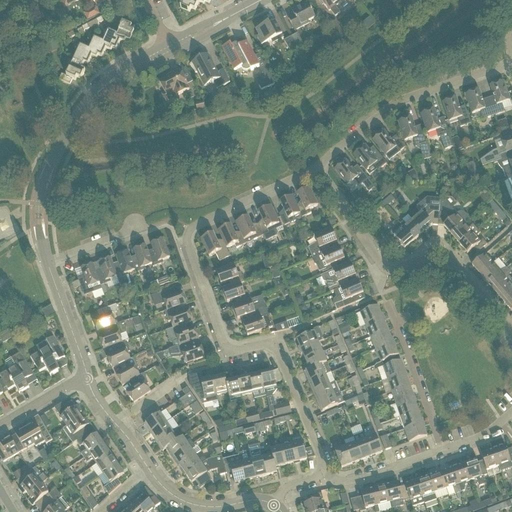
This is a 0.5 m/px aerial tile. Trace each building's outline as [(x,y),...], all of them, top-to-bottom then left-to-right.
[(59,0),(64,9),(81,0),(83,0),(85,2),(89,0),(93,0),(98,7),(111,0),(59,0)] [(194,0),(183,0),(180,8),(190,12),(191,9),(195,11),(199,3),(199,2),(195,0),(194,0)] [(319,0),(329,12),(330,11),(335,17),(340,13),(335,7),(343,0),(319,0)] [(315,18),(312,12),(307,3),(299,7),(300,10),(293,13),(294,15),(288,18),(295,32),(310,24),(308,22),(315,18)] [(87,21),(99,15),(95,8),(83,13),(87,21)] [(112,19),(123,13),(120,8),(109,13),(112,19)] [(89,29),(103,21),(101,18),(87,25),(89,29)] [(284,38),(280,31),(275,22),(269,25),(268,23),(256,30),(259,36),(257,37),(262,46),(271,41),(273,44),(284,38)] [(345,50),(351,46),(335,22),(329,26),(345,50)] [(130,32),(132,28),(122,24),(117,35),(118,35),(120,41),(125,43),(126,41),(130,43),(134,33),(130,32)] [(117,35),(108,31),(103,42),(103,43),(106,48),(106,49),(111,51),(112,48),(116,50),(120,41),(118,35),(117,35)] [(72,42),(77,40),(73,32),(68,35),(72,42)] [(299,53),(306,50),(297,34),(291,37),(298,50),(299,53)] [(291,53),(298,50),(291,37),(284,41),(291,53)] [(103,42),(103,43),(94,39),(89,50),(92,56),(97,58),(98,56),(102,58),(106,49),(106,48),(103,43),(103,42)] [(259,67),(251,52),(247,43),(240,46),(239,44),(238,43),(237,43),(236,43),(234,43),(231,45),(230,43),(222,48),(234,70),(240,67),(241,67),(242,68),(243,69),(244,70),(246,70),(248,70),(250,69),(251,71),(259,67)] [(89,50),(80,46),(75,58),(73,61),(83,66),(84,63),(88,65),(92,56),(89,50)] [(195,73),(196,72),(204,87),(218,79),(222,86),(230,82),(223,70),(217,73),(208,55),(190,64),(195,73)] [(73,61),(75,58),(66,77),(62,74),(59,80),(70,85),(72,79),(76,81),(77,78),(81,80),(85,71),(81,69),(83,66),(73,61)] [(190,89),(180,71),(180,70),(171,74),(171,75),(159,82),(165,94),(162,95),(167,105),(180,99),(178,95),(190,89)] [(274,84),(275,84),(267,70),(262,73),(263,75),(260,76),(264,84),(259,86),(261,91),(261,90),(263,93),(275,87),(274,84)] [(502,104),(510,101),(503,82),(490,86),(494,99),(489,101),(493,115),(504,112),(502,104)] [(229,90),(234,99),(239,96),(234,87),(229,90)] [(489,101),(483,103),(478,90),(465,95),(472,114),(476,113),(476,114),(481,112),(483,119),(493,115),(489,101)] [(466,109),(460,111),(456,98),(442,103),(449,122),(453,121),(453,122),(458,120),(460,127),(471,124),(466,109)] [(204,109),(204,108),(203,101),(195,103),(196,111),(204,109)] [(444,121),(438,123),(434,110),(421,114),(427,134),(431,133),(436,132),(438,138),(440,138),(444,150),(453,147),(444,121)] [(421,128),(415,130),(411,118),(398,122),(404,141),(413,139),(416,147),(419,146),(421,150),(420,150),(424,161),(432,158),(421,128)] [(508,125),(500,128),(502,134),(510,131),(508,125)] [(384,131),(373,140),(379,148),(385,156),(388,160),(395,154),(404,147),(403,146),(397,138),(392,142),(391,140),(384,131)] [(494,151),(481,161),(483,167),(494,163),(494,164),(511,157),(511,135),(511,136),(501,140),(502,143),(501,144),(503,148),(494,151)] [(461,142),(454,145),(456,151),(463,148),(461,142)] [(365,146),(354,155),(360,163),(366,171),(373,165),(377,170),(377,171),(386,164),(384,161),(378,153),(373,157),(368,151),(365,146)] [(511,157),(494,164),(497,163),(498,164),(499,167),(500,169),(502,170),(506,181),(511,178),(511,157)] [(346,161),(334,170),(347,186),(354,180),(359,187),(362,184),(369,192),(374,188),(365,176),(359,168),(354,172),(352,170),(346,161)] [(472,179),(479,176),(473,161),(466,164),(472,179)] [(318,206),(315,201),(309,189),(297,194),(302,204),(296,206),(292,197),(302,217),(310,214),(309,210),(318,206)] [(385,208),(395,200),(391,196),(382,203),(385,208)] [(301,217),(302,217),(292,197),(280,202),(284,212),(279,215),(284,226),(293,222),(292,218),(300,215),(301,217)] [(439,213),(438,226),(443,226),(451,235),(465,224),(464,224),(470,219),(469,219),(469,218),(468,216),(467,215),(465,214),(463,213),(461,213),(459,213),(457,214),(453,210),(452,210),(452,209),(445,202),(445,201),(440,201),(439,206),(439,213)] [(495,214),(500,210),(492,201),(487,205),(495,214)] [(365,212),(371,208),(367,203),(362,206),(365,212)] [(421,212),(412,220),(423,233),(432,225),(438,226),(439,213),(439,206),(426,205),(426,208),(421,212)] [(279,224),(275,216),(271,207),(259,212),(263,222),(258,224),(263,236),(266,241),(276,237),(277,233),(276,230),(282,227),(281,223),(279,224)] [(504,221),(507,218),(500,210),(495,214),(502,222),(504,221)] [(258,224),(252,227),(248,218),(236,223),(240,233),(246,244),(249,244),(250,243),(252,243),(253,241),(254,240),(263,236),(258,224)] [(329,228),(336,225),(333,218),(326,221),(329,228)] [(414,241),(423,233),(412,220),(406,226),(403,222),(400,225),(414,241)] [(414,241),(400,225),(396,221),(392,224),(396,228),(391,232),(391,233),(386,237),(397,249),(401,246),(404,249),(414,241)] [(473,225),(468,229),(465,224),(451,235),(459,245),(477,230),(473,225)] [(240,233),(235,235),(230,226),(218,231),(223,241),(227,251),(227,249),(235,245),(236,248),(246,244),(240,233)] [(316,243),(308,248),(312,259),(318,256),(329,251),(326,246),(329,245),(331,244),(337,242),(332,229),(322,233),(314,237),(316,243)] [(475,237),(480,233),(477,230),(459,245),(467,254),(473,249),(477,253),(487,245),(483,240),(480,242),(475,237)] [(227,251),(223,241),(218,231),(223,241),(217,243),(213,234),(201,240),(209,257),(215,254),(219,262),(230,257),(227,251)] [(162,261),(170,258),(163,239),(151,243),(155,253),(149,255),(145,245),(145,246),(153,267),(163,264),(162,261)] [(153,267),(145,246),(134,250),(137,260),(131,262),(128,252),(135,274),(146,270),(145,267),(152,265),(153,268),(153,267)] [(312,259),(314,265),(316,266),(321,276),(326,274),(336,269),(334,264),(337,262),(338,262),(344,259),(339,247),(330,251),(329,251),(318,256),(312,259)] [(135,274),(128,252),(116,256),(120,266),(114,268),(110,258),(121,290),(129,287),(131,284),(128,276),(127,274),(134,271),(135,274)] [(493,264),(485,255),(472,266),(480,275),(493,264)] [(96,274),(93,264),(102,290),(101,286),(111,283),(110,280),(117,277),(121,290),(110,258),(106,260),(105,257),(97,260),(102,272),(96,274)] [(493,264),(480,275),(488,284),(506,268),(498,260),(493,264)] [(93,264),(92,265),(91,262),(84,265),(85,267),(81,269),(85,278),(78,281),(83,294),(86,296),(102,290),(93,264)] [(326,274),(321,276),(323,282),(326,283),(330,293),(334,291),(340,288),(347,285),(345,280),(348,279),(355,275),(355,274),(351,266),(350,263),(341,267),(336,269),(326,274)] [(241,273),(238,274),(234,265),(216,272),(221,284),(230,281),(232,286),(244,282),(241,273)] [(508,276),(511,274),(506,268),(488,284),(496,293),(511,279),(511,280),(508,276)] [(160,286),(169,283),(167,277),(158,281),(159,285),(160,286)] [(504,302),(511,295),(511,279),(496,293),(504,302)] [(333,302),(333,303),(335,307),(336,311),(356,303),(353,297),(363,293),(358,281),(347,285),(340,288),(343,295),(337,298),(336,298),(335,299),(334,300),(333,302)] [(241,284),(244,282),(232,286),(232,287),(222,290),(227,303),(237,299),(239,305),(250,301),(249,300),(250,300),(247,291),(244,292),(241,284)] [(158,294),(151,296),(155,307),(161,305),(164,304),(167,311),(186,304),(182,293),(172,296),(170,290),(160,293),(158,294)] [(263,305),(253,308),(250,301),(239,305),(233,307),(237,319),(247,316),(249,321),(243,324),(249,321),(261,317),(268,315),(265,307),(264,307),(263,305)] [(176,308),(186,304),(167,311),(164,312),(168,322),(170,321),(172,329),(165,331),(166,331),(192,322),(188,310),(178,314),(176,308)] [(116,313),(118,310),(116,305),(112,307),(112,306),(100,311),(103,317),(93,320),(97,332),(116,325),(115,325),(113,318),(116,317),(114,313),(116,313)] [(46,320),(55,315),(52,306),(42,311),(46,320)] [(365,325),(383,318),(377,306),(360,313),(365,325)] [(272,327),(268,315),(261,317),(249,321),(243,324),(247,336),(272,327)] [(370,337),(388,330),(383,318),(365,325),(370,337)] [(348,323),(343,325),(340,319),(336,321),(342,336),(351,332),(348,323)] [(332,331),(336,329),(333,321),(328,323),(332,331)] [(124,334),(126,326),(124,322),(115,325),(116,325),(97,332),(107,329),(109,334),(99,338),(103,349),(122,343),(122,342),(119,336),(124,334)] [(182,326),(192,322),(166,331),(169,342),(171,341),(173,348),(169,350),(198,339),(198,338),(201,337),(198,329),(195,330),(194,328),(184,331),(182,326)] [(289,330),(289,329),(287,322),(275,326),(277,333),(289,330)] [(298,348),(299,351),(318,343),(324,340),(318,328),(312,330),(313,333),(297,340),(300,347),(298,348)] [(376,350),(393,343),(388,330),(370,337),(376,350)] [(7,333),(0,336),(0,337),(3,343),(10,338),(7,333)] [(338,346),(343,344),(340,336),(334,338),(338,346)] [(39,352),(30,357),(34,364),(39,372),(46,368),(50,376),(60,370),(56,363),(63,358),(65,357),(53,337),(45,342),(47,347),(39,352)] [(189,343),(199,340),(198,339),(169,350),(172,358),(180,358),(183,357),(186,364),(205,357),(201,345),(191,349),(189,343)] [(130,352),(125,342),(125,341),(122,342),(122,343),(103,349),(103,350),(113,346),(116,353),(107,357),(112,368),(133,359),(133,358),(130,360),(127,353),(130,352)] [(305,360),(322,353),(318,343),(299,351),(301,354),(302,354),(305,360)] [(381,362),(398,355),(393,343),(376,350),(381,362)] [(341,354),(346,352),(343,344),(338,346),(341,354)] [(34,375),(29,367),(21,353),(11,358),(16,366),(0,375),(0,376),(2,380),(6,387),(8,390),(15,386),(19,394),(29,388),(24,380),(27,379),(34,375)] [(160,362),(164,359),(162,353),(160,353),(156,355),(160,362)] [(304,373),(326,363),(322,353),(305,360),(308,367),(306,368),(308,371),(304,372),(304,373)] [(348,356),(343,358),(347,367),(351,364),(348,356)] [(136,369),(138,368),(133,359),(112,368),(112,369),(122,364),(125,370),(116,375),(122,386),(142,375),(142,374),(139,376),(136,369)] [(387,379),(405,373),(401,361),(383,367),(387,379)] [(326,363),(304,373),(308,383),(326,375),(331,373),(326,363)] [(350,375),(355,372),(351,364),(347,367),(350,375)] [(160,375),(164,372),(160,365),(156,368),(160,375)] [(277,391),(277,388),(273,371),(261,374),(265,391),(266,399),(273,397),(273,396),(277,391)] [(367,379),(366,380),(363,372),(358,373),(362,382),(361,382),(364,388),(369,386),(367,379)] [(392,392),(409,386),(405,373),(387,379),(392,392)] [(253,394),(265,391),(261,374),(249,377),(253,394)] [(149,384),(143,376),(142,375),(122,386),(131,381),(135,387),(127,393),(134,403),(150,392),(146,386),(149,384)] [(313,393),(330,385),(326,375),(308,383),(313,393)] [(230,402),(224,376),(213,379),(217,396),(228,393),(230,402)] [(237,379),(226,382),(225,376),(224,376),(230,402),(236,401),(237,403),(238,404),(242,403),(241,398),(241,397),(241,396),(237,379)] [(241,396),(253,394),(249,377),(237,379),(241,396)] [(354,387),(359,385),(357,377),(351,378),(352,379),(348,380),(350,388),(352,388),(354,387)] [(216,396),(217,396),(213,379),(201,382),(202,386),(194,389),(192,390),(202,405),(218,401),(216,396)] [(330,385),(313,393),(317,403),(334,395),(330,385)] [(358,397),(363,395),(359,385),(354,387),(352,388),(355,387),(358,397)] [(396,405),(414,398),(409,386),(392,392),(396,405)] [(190,393),(187,388),(182,391),(185,396),(186,396),(190,393)] [(190,407),(197,402),(190,393),(186,396),(185,396),(178,401),(184,410),(190,406),(190,407)] [(336,399),(341,397),(339,393),(334,395),(317,403),(321,413),(338,405),(336,399)] [(356,398),(350,400),(352,405),(356,403),(358,402),(359,403),(364,401),(363,396),(363,395),(358,397),(356,398)] [(400,417),(418,411),(414,398),(396,405),(400,417)] [(350,400),(345,403),(348,410),(354,408),(352,405),(350,400)] [(203,411),(199,406),(197,402),(190,407),(196,416),(203,411)] [(77,406),(74,408),(70,403),(61,409),(59,406),(54,408),(58,415),(59,415),(60,417),(60,418),(66,427),(81,417),(79,414),(81,412),(77,406)] [(271,418),(291,413),(288,404),(274,407),(269,409),(269,413),(270,413),(271,418)] [(405,430),(422,424),(418,411),(400,417),(405,430)] [(204,423),(209,420),(204,413),(199,416),(204,423)] [(248,424),(260,421),(258,413),(246,416),(247,419),(248,424)] [(271,418),(270,413),(269,413),(259,415),(258,413),(260,421),(271,418)] [(166,423),(160,414),(159,414),(144,424),(150,434),(166,423)] [(248,424),(247,419),(246,416),(234,419),(236,429),(237,428),(237,427),(248,424)] [(86,418),(83,420),(81,417),(66,427),(63,429),(73,444),(76,442),(86,435),(82,430),(90,424),(86,418)] [(280,424),(286,423),(285,418),(274,421),(276,426),(280,425),(280,424)] [(226,426),(224,427),(224,428),(225,433),(226,432),(226,433),(232,431),(237,430),(236,429),(234,419),(233,420),(235,424),(226,426)] [(209,430),(214,427),(209,420),(204,423),(209,430)] [(45,429),(40,432),(33,421),(27,425),(28,428),(25,430),(34,444),(35,447),(45,441),(46,444),(52,440),(45,429)] [(156,443),(172,432),(166,423),(150,434),(156,443)] [(266,432),(265,428),(264,423),(258,425),(260,433),(266,432)] [(409,442),(427,436),(422,424),(405,430),(409,442)] [(249,427),(243,428),(244,433),(245,436),(255,433),(253,426),(249,427)] [(25,430),(22,431),(20,429),(14,433),(20,443),(15,447),(10,438),(10,439),(19,453),(34,444),(25,430)] [(183,437),(177,441),(172,432),(156,443),(162,451),(183,437)] [(363,433),(353,437),(355,444),(362,460),(372,456),(366,440),(363,433)] [(376,436),(366,440),(364,434),(372,456),(382,452),(376,436)] [(97,435),(90,439),(87,435),(86,435),(76,442),(80,447),(83,445),(86,450),(81,454),(84,459),(104,445),(97,435)] [(391,448),(388,439),(387,436),(380,438),(385,451),(391,448)] [(190,440),(187,442),(183,437),(162,451),(163,452),(166,449),(172,458),(193,444),(190,440)] [(10,439),(6,441),(5,438),(0,440),(0,443),(5,452),(0,455),(0,457),(3,463),(19,453),(10,439)] [(290,439),(280,442),(282,448),(286,465),(296,462),(292,445),(290,439)] [(307,460),(304,450),(303,442),(292,445),(296,462),(307,460)] [(192,451),(195,448),(193,444),(172,458),(178,467),(195,456),(192,451)] [(355,444),(345,447),(352,464),(362,460),(355,444)] [(96,465),(110,455),(104,445),(84,459),(87,463),(92,459),(96,465)] [(505,446),(493,450),(499,467),(500,472),(511,468),(511,448),(507,451),(505,446)] [(341,468),(352,464),(345,447),(335,451),(341,468)] [(276,468),(286,465),(282,448),(271,450),(277,473),(276,468)] [(271,450),(260,453),(266,476),(277,473),(271,450)] [(486,471),(499,467),(493,450),(481,455),(483,461),(477,463),(476,460),(482,477),(488,475),(486,471)] [(256,478),(248,451),(238,453),(239,456),(245,481),(256,478)] [(260,453),(250,456),(256,478),(266,476),(260,453)] [(103,475),(117,465),(110,455),(96,465),(103,475)] [(202,458),(199,460),(195,456),(178,467),(184,476),(206,461),(205,459),(202,458)] [(239,456),(223,460),(224,464),(226,474),(232,473),(235,484),(245,481),(239,456)] [(226,474),(224,464),(222,457),(216,458),(208,460),(206,461),(184,476),(186,475),(192,484),(194,486),(198,487),(199,486),(200,488),(212,480),(207,474),(210,471),(218,469),(219,476),(226,474)] [(482,477),(476,460),(464,464),(470,481),(476,479),(478,487),(485,484),(482,477)] [(464,464),(452,468),(461,492),(464,491),(465,482),(470,481),(464,464)] [(117,480),(124,475),(117,465),(103,475),(109,484),(103,488),(109,496),(121,485),(117,480)] [(43,474),(41,476),(35,468),(30,472),(24,476),(28,481),(18,489),(23,495),(25,493),(28,496),(42,485),(41,484),(47,480),(43,474)] [(455,494),(461,492),(452,468),(440,473),(446,489),(452,487),(455,494)] [(70,481),(75,478),(69,469),(64,472),(70,481)] [(21,470),(13,475),(17,481),(24,476),(21,470)] [(434,493),(446,489),(440,473),(429,477),(434,493)] [(76,485),(81,482),(78,477),(73,480),(76,485)] [(436,500),(434,493),(429,477),(417,481),(422,497),(424,503),(425,504),(436,500)] [(424,503),(422,497),(417,481),(405,485),(410,500),(412,507),(424,503)] [(405,486),(399,487),(398,483),(385,486),(391,509),(404,506),(403,502),(410,500),(405,485),(404,485),(405,486)] [(55,489),(49,494),(42,485),(28,496),(30,499),(28,501),(32,506),(42,498),(46,504),(59,494),(55,489)] [(378,511),(391,509),(385,486),(373,489),(378,511)] [(87,501),(92,497),(85,487),(80,490),(87,501)] [(378,511),(373,489),(361,492),(362,497),(356,498),(359,510),(359,511),(361,511),(366,511),(365,509),(374,507),(375,511),(378,511)] [(59,500),(62,498),(59,494),(46,504),(50,509),(46,511),(64,511),(67,510),(59,500)] [(324,511),(322,500),(323,500),(321,494),(307,497),(309,503),(304,504),(306,511),(326,511),(328,511),(325,511),(324,511)] [(144,495),(134,504),(141,511),(158,511),(155,508),(160,504),(154,497),(149,501),(144,495)] [(354,511),(359,511),(359,510),(356,498),(350,500),(354,511)] [(478,505),(476,500),(469,502),(470,507),(466,509),(467,511),(474,511),(480,510),(478,505)] [(480,510),(492,506),(490,500),(478,505),(480,510)]
